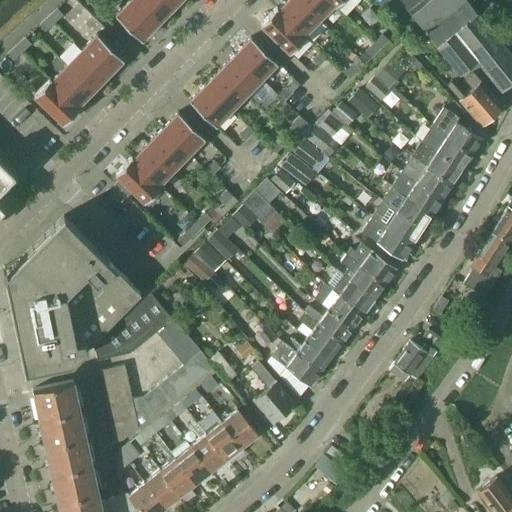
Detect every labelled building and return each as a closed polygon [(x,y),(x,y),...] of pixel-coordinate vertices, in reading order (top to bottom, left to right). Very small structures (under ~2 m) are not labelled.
[(156,23),(132,0),(127,0),(114,14),(140,39),(156,23)] [(171,8),(163,0),(132,0),(156,23),(171,8)] [(318,18),(298,0),(284,0),(277,8),(275,6),(275,7),(305,35),(303,33),(318,18)] [(338,8),(329,0),(298,0),(318,18),(332,4),(337,8),(338,8)] [(511,80),(511,57),(464,0),(396,0),(459,75),(475,61),(500,90),(511,80)] [(305,35),(275,7),(259,23),(289,52),(305,35)] [(61,14),(56,8),(47,16),(52,22),(61,14)] [(44,30),(52,22),(47,16),(38,24),(44,30)] [(96,33),(80,49),(106,74),(122,58),(96,33)] [(382,33),(373,42),(379,48),(387,39),(382,33)] [(30,42),(24,36),(15,45),(21,51),(30,42)] [(250,36),(234,52),(260,78),(276,61),(250,36)] [(370,56),(379,48),(373,42),(364,50),(370,56)] [(12,59),(21,51),(15,45),(6,53),(12,59)] [(106,74),(80,49),(65,64),(91,89),(106,74)] [(326,56),(320,50),(312,59),(317,65),(326,56)] [(260,78),(234,52),(219,68),(245,93),(260,78)] [(386,87),(402,69),(389,57),(373,75),(386,87)] [(348,78),(357,69),(351,63),(342,72),(348,78)] [(91,89),(65,64),(51,79),(49,77),(49,78),(78,107),(79,106),(77,104),(91,89)] [(245,93),(219,68),(204,83),(230,109),(245,93)] [(501,105),(472,72),(463,80),(471,89),(463,96),(449,81),(446,85),(479,123),(483,120),(486,120),(490,116),(490,114),(501,105)] [(386,87),(373,75),(365,84),(380,98),(388,89),(386,87)] [(78,107),(49,78),(33,94),(62,123),(78,107)] [(285,85),(277,94),(283,100),(291,91),(298,84),(292,79),(285,85)] [(230,109),(204,83),(188,100),(214,125),(230,109)] [(377,104),(358,87),(347,99),(366,116),(377,104)] [(355,113),(339,100),(332,109),(347,122),(355,113)] [(481,136),(456,120),(459,117),(442,106),(429,126),(470,152),(481,136)] [(177,111),(162,127),(188,152),(203,136),(177,111)] [(331,134),(339,124),(327,114),(319,124),(331,134)] [(296,129),(305,121),(299,115),(290,124),(296,129)] [(238,133),(244,139),(253,130),(247,125),(238,133)] [(322,149),(331,137),(315,125),(305,137),(322,149)] [(470,152),(429,126),(419,141),(461,167),(470,152)] [(188,152),(162,127),(146,142),(173,168),(188,152)] [(274,152),(283,143),(277,137),(269,146),(274,152)] [(321,153),(301,140),(292,151),(311,166),(321,153)] [(461,167),(419,141),(409,156),(450,182),(461,167)] [(173,168),(146,142),(132,157),(130,155),(130,156),(163,188),(158,183),(173,168)] [(314,170),(290,152),(280,164),(304,183),(314,170)] [(163,188),(130,156),(114,172),(147,204),(163,188)] [(450,182),(409,156),(400,170),(415,180),(441,197),(450,182)] [(0,207),(3,205),(0,202),(0,188),(1,189),(16,174),(0,158),(0,207)] [(204,169),(210,174),(219,166),(213,160),(204,169)] [(293,181),(278,167),(269,178),(284,191),(293,181)] [(441,197),(415,180),(400,170),(390,186),(394,189),(431,212),(441,197)] [(278,190),(265,177),(254,187),(268,201),(278,190)] [(431,212),(394,189),(390,186),(380,201),(382,202),(395,210),(421,227),(431,212)] [(274,208),(268,201),(254,187),(241,200),(262,221),(274,208)] [(222,204),(231,195),(226,189),(217,198),(222,204)] [(508,241),(511,234),(511,197),(490,230),(508,241)] [(375,209),(371,215),(411,242),(421,227),(395,210),(382,202),(380,201),(375,209)] [(252,215),(241,204),(231,214),(241,225),(252,215)] [(201,226),(209,217),(204,211),(195,220),(201,226)] [(139,292),(107,260),(108,258),(106,259),(62,215),(5,271),(4,264),(1,264),(24,370),(71,360),(139,292)] [(365,224),(361,231),(365,233),(401,257),(411,242),(371,215),(365,224)] [(182,245),(201,226),(195,220),(176,239),(182,245)] [(235,247),(216,228),(205,239),(225,258),(235,247)] [(486,276),(502,251),(508,241),(490,230),(474,255),(476,256),(472,262),(479,266),(476,270),(486,276)] [(222,260),(203,241),(194,250),(212,270),(222,260)] [(394,267),(359,241),(353,249),(349,246),(344,253),(383,282),(394,267)] [(212,270),(194,250),(183,260),(203,279),(212,270)] [(383,282),(344,253),(339,260),(347,266),(341,273),(373,296),(383,282)] [(336,269),(325,283),(362,311),(373,296),(341,273),(336,269)] [(325,283),(323,281),(312,296),(320,302),(325,294),(332,300),(327,307),(352,325),(362,311),(325,283)] [(169,318),(146,291),(92,344),(95,359),(129,351),(154,331),(169,318)] [(306,305),(301,311),(306,314),(341,339),(352,325),(327,307),(321,315),(311,308),(306,305)] [(301,311),(296,318),(301,321),(311,328),(305,336),(330,354),(341,339),(306,314),(301,311)] [(170,317),(169,318),(154,331),(183,364),(199,351),(170,317)] [(428,328),(421,337),(431,345),(438,336),(428,328)] [(330,354),(305,336),(299,345),(289,337),(285,344),(319,369),(330,354)] [(415,378),(431,356),(425,351),(409,339),(388,368),(394,373),(398,367),(408,374),(409,374),(415,378)] [(319,369),(285,344),(280,340),(269,355),(308,384),(319,369)] [(243,356),(252,348),(246,341),(237,349),(243,356)] [(212,367),(206,359),(199,351),(183,364),(196,380),(212,367)] [(235,373),(217,351),(206,359),(212,367),(214,366),(225,380),(235,373)] [(293,403),(257,360),(250,366),(266,386),(252,398),(271,421),(293,403)] [(125,375),(122,364),(98,370),(101,381),(125,375)] [(196,380),(183,364),(175,371),(188,386),(196,380)] [(188,386),(175,371),(167,377),(179,393),(188,386)] [(205,390),(216,382),(210,374),(200,382),(205,390)] [(127,386),(125,375),(101,381),(103,391),(127,386)] [(179,393),(167,377),(158,384),(170,400),(179,393)] [(394,386),(382,377),(376,385),(389,394),(394,386)] [(79,408),(73,380),(33,389),(39,417),(79,408)] [(170,400),(158,384),(150,390),(163,406),(170,400)] [(130,396),(127,386),(103,391),(105,402),(130,396)] [(163,406),(150,390),(141,397),(154,413),(163,406)] [(184,406),(194,398),(189,391),(178,399),(184,406)] [(132,407),(130,399),(130,396),(105,402),(108,412),(132,407)] [(154,413),(141,397),(130,399),(132,407),(135,418),(137,427),(154,413)] [(174,414),(184,406),(178,399),(168,407),(174,414)] [(135,418),(132,407),(108,412),(110,423),(135,418)] [(255,433),(236,407),(219,420),(239,445),(255,433)] [(85,436),(79,408),(39,417),(45,444),(85,436)] [(239,445),(219,420),(211,410),(196,422),(204,432),(224,457),(239,445)] [(153,430),(163,422),(158,415),(147,423),(153,430)] [(121,439),(137,427),(135,418),(110,423),(114,441),(121,439)] [(143,438),(153,430),(147,423),(137,431),(143,438)] [(224,457),(204,432),(189,444),(209,469),(224,457)] [(91,463),(85,436),(45,444),(51,471),(91,463)] [(137,452),(127,439),(116,448),(126,461),(137,452)] [(209,469),(189,444),(174,456),(193,482),(209,469)] [(126,461),(116,448),(113,450),(117,468),(126,461)] [(193,482),(174,456),(158,469),(178,494),(193,482)] [(97,490),(91,463),(51,471),(57,499),(97,490)] [(178,494),(158,469),(143,481),(162,506),(178,494)] [(511,511),(511,498),(494,475),(476,489),(493,511),(496,511),(505,506),(509,511),(511,511)] [(154,511),(162,506),(143,481),(126,494),(141,511),(154,511)] [(101,511),(100,502),(97,490),(57,499),(59,511),(101,511)] [(141,511),(126,494),(125,492),(100,502),(101,511),(141,511)] [(278,507),(272,511),(292,511),(294,511),(285,502),(279,508),(278,507)]
